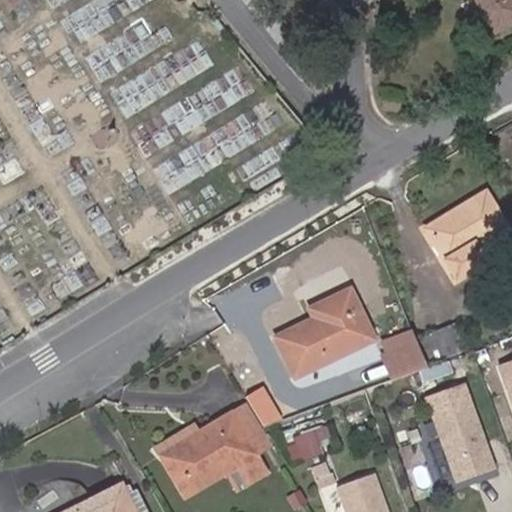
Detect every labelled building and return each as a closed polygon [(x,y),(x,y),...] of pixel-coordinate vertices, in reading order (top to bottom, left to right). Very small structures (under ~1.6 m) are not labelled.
[(511,0),(476,0),(493,29),(511,18),(511,0)] [(472,246),(504,227),(484,193),(425,229),(441,257),(454,279),(482,263),(472,246)] [(293,377),(370,340),(347,292),(309,310),(313,320),(275,339),(293,377)] [(384,355),(414,344),(410,332),(380,343),(384,355)] [(423,369),(414,344),(384,355),(379,357),(389,381),(423,369)] [(511,363),(499,369),(511,406),(511,363)] [(470,406),(432,420),(454,481),(492,467),(470,406)] [(261,425),(285,416),(281,407),(258,416),(261,425)] [(263,473),(252,455),(265,447),(243,408),(232,414),(196,436),(191,428),(156,449),(158,453),(184,496),(225,471),(236,489),(263,473)] [(331,447),(323,424),(294,435),(302,457),(331,447)] [(384,511),(371,476),(335,489),(343,511),(384,511)] [(70,511),(145,511),(135,490),(130,492),(127,485),(120,489),(119,487),(70,511)]
